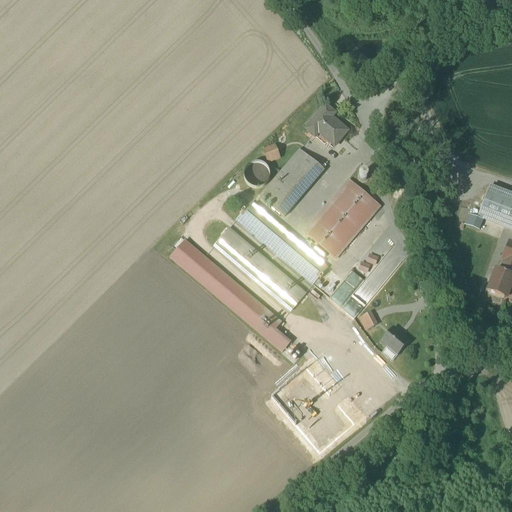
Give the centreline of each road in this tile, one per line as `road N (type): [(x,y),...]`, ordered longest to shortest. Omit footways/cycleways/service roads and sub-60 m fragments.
road 1 (unclassified): [(443,380),(431,317),(389,212),(370,128)]
road 2 (residential): [(278,511),(339,454),(443,380)]
road 3 (unclassified): [(370,128),(413,51),(434,33),(511,7)]
road 4 (unclassified): [(278,0),(370,128)]
